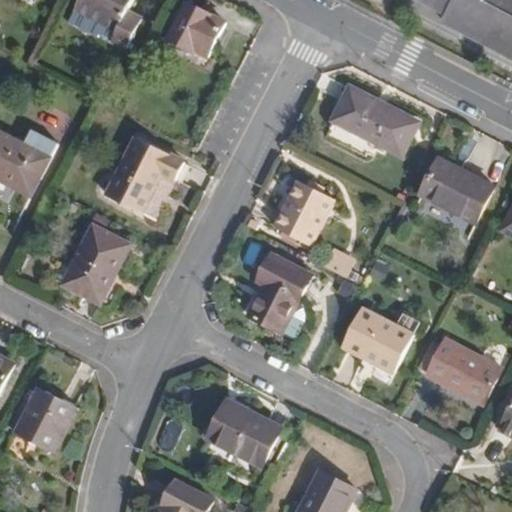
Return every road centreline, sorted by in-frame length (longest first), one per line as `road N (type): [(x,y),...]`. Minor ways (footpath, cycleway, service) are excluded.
road 1 (residential): [(322,15),(172,318)]
road 2 (residential): [(172,318),(382,430),(414,468),(412,511)]
road 3 (residential): [(322,15),(511,111)]
road 4 (residential): [(148,364),(0,293)]
road 5 (residential): [(148,364),(115,424),(97,511)]
